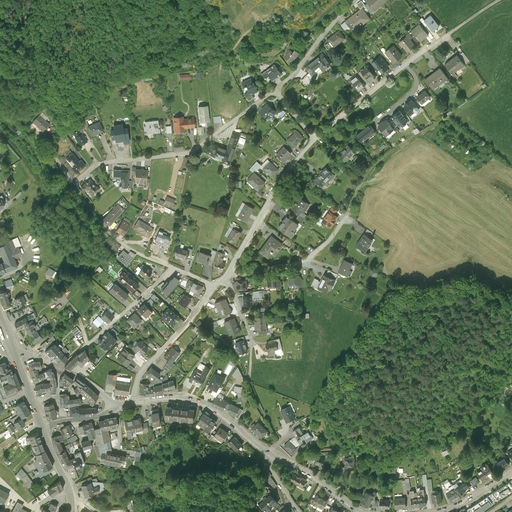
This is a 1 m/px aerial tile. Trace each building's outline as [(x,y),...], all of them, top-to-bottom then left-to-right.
[(384,3),(384,2),(382,0),(369,0),(367,2),(368,3),(365,5),(369,10),(371,13),(384,3)] [(361,1),(357,4),(361,9),(363,7),(366,12),(369,10),(365,5),(361,1)] [(355,15),(353,17),(358,24),(360,22),(361,24),(362,23),(369,17),(365,13),(366,12),(363,7),(361,9),(354,14),(355,15)] [(439,26),(430,15),(424,20),(433,31),(434,30),(436,32),(437,31),(436,29),(439,26)] [(350,18),(346,21),(349,26),(350,25),(353,28),(357,25),(356,25),(358,24),(353,17),(351,19),(350,18)] [(349,26),(346,21),(341,25),(345,29),(349,26)] [(417,37),(420,40),(427,34),(419,24),(415,27),(417,30),(413,33),(416,37),(417,37)] [(330,50),(345,38),(339,31),(329,39),(330,41),(325,45),(330,50)] [(414,46),(410,40),(407,36),(399,43),(402,47),(403,47),(407,51),(414,46)] [(385,51),(394,62),(402,56),(393,45),(385,51)] [(293,61),(299,53),(298,51),(295,49),(293,51),(290,50),(285,57),(288,59),(289,58),(293,61)] [(309,70),(312,74),(321,67),(323,70),(331,64),(322,53),(306,66),(309,70)] [(463,53),(458,57),(465,65),(470,62),(463,53)] [(385,61),(380,56),(373,61),(376,65),(375,66),(380,73),(388,67),(384,61),(385,61)] [(460,69),(465,65),(458,57),(457,56),(445,65),(451,74),(459,68),(460,69)] [(277,68),(275,64),(263,73),(262,74),(263,74),(265,78),(269,75),(273,79),(277,76),(279,77),(279,76),(282,73),(279,70),(279,71),(277,68)] [(371,71),(366,65),(361,70),(370,81),(372,80),(372,79),(372,77),(374,75),(371,71)] [(447,78),(440,69),(425,80),(427,84),(429,83),(433,89),(447,78)] [(313,74),(312,74),(309,70),(307,71),(309,74),(302,79),(306,84),(315,77),(314,75),(314,74),(313,74)] [(357,78),(356,76),(350,81),(359,91),(365,86),(358,77),(357,78)] [(253,82),(251,78),(242,82),(244,87),(247,86),(249,89),(248,91),(245,92),(247,96),(250,94),(250,95),(251,95),(253,94),(253,93),(256,91),(258,90),(257,87),(257,86),(257,85),(256,85),(256,84),(255,84),(254,82),(253,82)] [(430,98),(425,91),(425,92),(424,91),(423,91),(421,92),(421,94),(417,98),(422,104),(430,98)] [(419,110),(412,101),(409,103),(409,102),(406,104),(406,105),(404,107),(410,115),(415,111),(415,112),(417,112),(418,111),(419,110)] [(273,116),(273,115),(276,112),(267,103),(264,107),(262,105),(258,110),(267,118),(268,117),(269,118),(270,118),(271,118),(273,117),(273,116)] [(200,122),(209,121),(207,107),(198,108),(200,122)] [(282,108),(277,113),(282,117),(286,111),(282,108)] [(407,121),(399,111),(391,117),(399,127),(401,125),(402,127),(406,124),(405,122),(407,121)] [(50,123),(40,114),(33,121),(43,129),(46,126),(47,126),(50,123)] [(194,127),(193,117),(187,118),(187,119),(183,119),(183,117),(173,118),(175,130),(184,129),(184,128),(194,127)] [(144,125),(144,133),(145,133),(145,132),(152,131),(152,133),(160,132),(159,126),(158,126),(158,124),(159,124),(158,120),(145,121),(145,125),(144,125)] [(383,122),(381,123),(390,133),(394,130),(386,120),(384,122),(383,122)] [(99,121),(87,125),(90,134),(94,132),(95,134),(103,131),(99,121)] [(386,136),(390,133),(381,123),(380,124),(380,125),(378,127),(386,136)] [(361,143),(375,132),(369,125),(356,136),(361,143)] [(84,141),(86,140),(79,128),(73,131),(76,136),(75,136),(80,144),(81,143),(82,144),(85,142),(84,141)] [(126,128),(111,130),(112,139),(123,138),(124,143),(128,142),(126,128)] [(287,140),(294,147),(297,144),(296,143),(303,137),(297,131),(287,140)] [(230,159),(239,136),(233,134),(227,149),(215,145),(211,155),(212,153),(215,155),(214,156),(223,160),(224,157),(230,159)] [(355,153),(347,145),(339,154),(344,159),(345,160),(346,160),(348,160),(349,159),(355,153)] [(276,155),(283,161),(287,158),(286,158),(290,153),(283,147),(276,155)] [(75,172),(85,164),(82,160),(80,162),(72,151),(64,156),(71,165),(70,165),(75,172)] [(251,166),(256,171),(261,165),(257,161),(251,166)] [(278,169),(270,161),(263,168),(272,176),(278,169)] [(134,181),(146,182),(146,178),(147,170),(135,168),(134,173),(135,173),(134,181)] [(330,179),(334,175),(329,170),(329,171),(326,168),(315,181),(321,186),(325,182),(327,183),(329,181),(330,179)] [(129,170),(113,169),(112,177),(116,177),(115,180),(118,185),(128,185),(129,170)] [(264,183),(254,173),(248,179),(255,186),(254,186),(258,190),(264,183)] [(95,186),(90,179),(83,184),(84,184),(81,187),(84,190),(86,188),(92,195),(99,189),(97,185),(95,186)] [(172,205),(175,199),(166,195),(164,200),(163,201),(172,205)] [(301,211),(303,213),(308,205),(298,198),(294,206),(297,208),(296,210),(300,212),(301,211)] [(104,218),(110,223),(117,216),(123,208),(118,203),(104,218)] [(238,216),(239,216),(246,221),(253,208),(245,204),(238,216)] [(329,211),(334,215),(338,209),(333,206),(329,211)] [(303,214),(303,213),(301,211),(300,212),(296,219),(302,224),(305,218),(308,220),(309,217),(303,214)] [(338,217),(334,215),(329,211),(322,221),(324,222),(324,224),(326,225),(327,224),(331,227),(338,217)] [(120,218),(117,216),(110,223),(108,225),(111,230),(120,218)] [(293,231),(298,225),(287,216),(279,227),(279,228),(279,227),(286,232),(286,233),(292,237),(295,233),(293,231)] [(129,223),(128,223),(123,220),(122,219),(116,230),(123,233),(129,223)] [(141,232),(148,237),(153,229),(151,228),(151,227),(139,219),(134,227),(141,231),(141,232)] [(228,238),(236,243),(238,239),(237,238),(241,233),(233,228),(228,238)] [(364,234),(369,237),(372,232),(367,228),(364,232),(365,232),(364,234)] [(158,229),(154,238),(156,239),(155,241),(161,244),(162,243),(161,242),(162,240),(164,241),(164,242),(169,244),(170,240),(169,239),(168,238),(170,236),(169,236),(166,234),(166,232),(162,231),(158,229)] [(372,239),(369,237),(364,234),(356,245),(363,250),(369,243),(370,243),(372,239)] [(275,255),(282,245),(271,237),(265,246),(261,252),(266,255),(269,251),(275,255)] [(0,250),(5,262),(1,263),(5,272),(17,267),(14,259),(21,256),(18,247),(20,246),(16,238),(7,243),(7,242),(0,246),(0,250)] [(294,243),(287,239),(283,244),(290,249),(294,243)] [(114,243),(108,246),(111,252),(117,249),(114,243)] [(219,243),(217,251),(223,253),(225,247),(219,243)] [(191,256),(193,250),(188,248),(188,250),(184,249),(184,250),(180,249),(181,248),(176,246),(173,255),(187,259),(188,255),(191,256)] [(117,257),(126,265),(132,258),(128,254),(127,255),(122,251),(117,257)] [(225,253),(223,253),(217,251),(214,260),(217,261),(216,264),(215,263),(214,266),(215,266),(214,269),(222,272),(225,264),(222,262),(225,253)] [(211,256),(200,252),(197,260),(205,262),(204,264),(208,265),(211,256)] [(339,271),(347,275),(352,263),(345,260),(339,271)] [(139,272),(146,278),(152,272),(143,264),(140,268),(142,270),(139,272)] [(326,275),(334,279),(337,274),(328,270),(326,275)] [(119,280),(131,290),(134,288),(137,284),(132,279),(134,277),(128,272),(126,275),(123,272),(119,277),(121,278),(119,280)] [(174,275),(161,290),(167,295),(179,280),(174,275)] [(332,285),(334,279),(326,275),(324,279),(322,278),(318,287),(327,291),(328,288),(328,287),(330,284),(332,285)] [(289,284),(299,284),(299,279),(299,276),(289,276),(289,279),(289,280),(289,282),(289,283),(289,284)] [(268,287),(278,286),(278,281),(278,278),(267,279),(268,282),(267,283),(267,285),(268,286),(268,287)] [(6,287),(7,291),(7,292),(13,290),(13,285),(11,279),(4,282),(6,287)] [(236,281),(236,284),(237,290),(247,289),(246,287),(247,287),(247,284),(246,284),(246,280),(236,281)] [(199,294),(202,287),(194,283),(194,284),(189,281),(185,288),(194,292),(199,294)] [(128,295),(115,284),(109,290),(122,302),(128,295)] [(254,297),(263,296),(263,290),(247,292),(247,295),(243,295),(244,304),(252,304),(252,298),(254,298),(254,297)] [(9,295),(7,292),(7,291),(4,292),(4,291),(0,291),(0,300),(2,305),(9,302),(7,296),(9,295)] [(151,298),(159,305),(162,302),(153,294),(151,298)] [(185,307),(191,300),(184,294),(178,302),(185,307)] [(18,306),(26,302),(22,295),(15,299),(18,306)] [(225,298),(215,303),(216,307),(219,306),(221,311),(219,312),(221,316),(231,312),(230,308),(229,308),(225,298)] [(95,305),(98,308),(103,303),(100,300),(95,305)] [(151,310),(144,303),(138,309),(145,316),(151,310)] [(164,318),(170,310),(168,308),(162,315),(164,318)] [(102,317),(107,323),(114,316),(108,310),(102,317)] [(177,316),(170,310),(164,318),(171,323),(177,316)] [(34,313),(25,317),(28,322),(33,320),(33,319),(36,317),(34,313)] [(141,321),(134,313),(127,321),(134,328),(141,321)] [(255,320),(255,323),(266,322),(266,320),(266,316),(264,313),(261,313),(259,316),(254,316),(254,320),(255,320)] [(98,327),(104,321),(98,316),(92,322),(98,327)] [(22,320),(24,325),(27,330),(33,326),(31,323),(34,321),(33,320),(28,322),(25,317),(22,320)] [(44,321),(43,318),(42,318),(42,319),(38,321),(39,323),(34,325),(34,326),(33,326),(27,330),(29,336),(42,327),(46,324),(44,321)] [(237,326),(234,318),(224,322),(226,326),(227,326),(230,334),(229,334),(229,335),(240,331),(238,327),(239,327),(239,326),(237,326)] [(24,325),(22,320),(15,324),(17,329),(24,325)] [(266,325),(266,322),(255,323),(255,326),(255,330),(256,330),(259,330),(259,334),(267,333),(267,329),(267,325),(266,325)] [(45,332),(42,327),(29,336),(34,342),(41,337),(40,335),(45,332)] [(81,333),(76,327),(72,331),(76,336),(81,333)] [(109,348),(115,341),(116,340),(113,336),(108,332),(106,334),(105,333),(103,336),(100,339),(99,339),(98,339),(98,340),(97,341),(98,342),(99,343),(103,347),(104,347),(106,345),(109,348)] [(116,340),(115,341),(118,343),(121,340),(114,334),(113,336),(116,340)] [(55,339),(53,336),(50,338),(40,346),(45,351),(54,344),(52,341),(55,339)] [(244,339),(235,342),(239,354),(247,351),(244,339)] [(268,347),(270,355),(275,354),(275,350),(282,349),(279,339),(273,340),(269,341),(269,343),(266,344),(267,347),(268,347)] [(140,341),(134,347),(138,350),(142,354),(148,349),(146,347),(146,346),(143,343),(143,344),(140,341)] [(59,349),(54,344),(45,351),(49,356),(50,355),(53,358),(63,349),(61,347),(59,349)] [(64,355),(68,351),(65,347),(63,349),(53,358),(57,362),(64,355)] [(129,352),(124,348),(120,353),(131,360),(134,356),(129,352)] [(165,357),(169,360),(170,362),(172,359),(174,360),(179,353),(173,348),(167,355),(165,357)] [(77,355),(73,358),(78,362),(77,363),(81,366),(88,358),(85,350),(77,355)] [(127,365),(131,360),(120,353),(117,357),(127,365)] [(94,362),(97,366),(101,361),(95,354),(91,359),(94,362)] [(61,366),(68,359),(64,355),(57,362),(61,366)] [(70,371),(77,363),(78,362),(73,358),(68,364),(65,367),(70,371)] [(174,364),(170,362),(169,360),(166,364),(167,364),(163,369),(164,370),(162,372),(165,375),(174,364)] [(41,367),(40,362),(34,362),(28,364),(30,370),(36,368),(41,367)] [(95,369),(97,366),(94,362),(88,368),(90,370),(91,369),(93,371),(95,369)] [(5,363),(0,364),(0,372),(8,370),(5,363)] [(205,379),(210,369),(200,363),(196,371),(195,370),(189,381),(200,388),(205,379)] [(41,367),(36,368),(30,370),(32,377),(38,375),(38,374),(37,372),(41,370),(41,367)] [(55,376),(51,368),(45,371),(48,375),(49,376),(50,378),(51,382),(55,382),(55,376)] [(156,380),(157,378),(160,375),(151,368),(147,373),(156,380)] [(241,375),(237,368),(232,375),(236,379),(241,375)] [(7,377),(8,380),(8,381),(11,380),(10,379),(16,377),(15,372),(13,373),(11,369),(8,370),(0,372),(0,374),(2,379),(7,377)] [(45,371),(42,373),(38,374),(38,375),(40,380),(49,376),(48,375),(45,371)] [(65,380),(70,384),(73,380),(64,374),(62,376),(66,379),(65,380)] [(106,384),(115,385),(116,376),(117,376),(117,374),(108,374),(106,384)] [(211,389),(213,390),(216,392),(218,389),(219,386),(220,387),(224,379),(224,377),(221,376),(220,376),(220,377),(215,374),(209,386),(211,387),(211,389)] [(68,387),(70,384),(65,380),(66,379),(62,376),(59,381),(64,385),(68,387)] [(130,378),(117,376),(116,376),(115,385),(114,393),(127,395),(128,395),(129,384),(130,378)] [(21,388),(16,377),(10,379),(11,380),(8,381),(8,380),(1,382),(0,382),(0,398),(1,400),(17,393),(16,390),(21,388)] [(84,383),(77,378),(74,382),(78,385),(74,390),(77,395),(80,391),(82,389),(80,388),(84,383)] [(153,387),(153,388),(155,396),(164,393),(163,391),(162,384),(161,383),(162,380),(157,378),(156,380),(153,387)] [(35,386),(37,393),(40,392),(43,391),(46,390),(44,384),(44,383),(35,386)] [(82,394),(89,387),(84,383),(80,388),(82,389),(80,391),(82,394)] [(144,384),(140,383),(139,387),(140,388),(139,394),(146,396),(147,391),(148,385),(144,384)] [(242,401),(244,387),(234,386),(233,391),(238,392),(236,400),(242,401)] [(82,394),(87,398),(86,399),(91,404),(93,405),(96,401),(95,400),(98,397),(94,392),(89,387),(82,394)] [(221,391),(218,389),(216,392),(213,390),(211,395),(216,398),(219,393),(221,391)] [(212,406),(223,411),(227,403),(224,402),(225,401),(222,400),(224,396),(219,393),(216,398),(215,400),(212,406)] [(81,404),(80,398),(68,400),(68,399),(69,399),(68,396),(66,396),(66,394),(59,395),(60,407),(69,406),(81,404)] [(30,413),(24,401),(15,405),(18,411),(16,412),(17,415),(19,414),(22,418),(22,417),(30,413)] [(47,416),(47,419),(56,417),(55,414),(57,413),(57,410),(55,411),(53,404),(44,406),(46,413),(46,416),(47,416)] [(242,411),(231,405),(227,413),(238,419),(242,411)] [(70,416),(79,416),(79,409),(79,407),(70,408),(70,416)] [(172,419),(179,420),(181,408),(173,407),(173,408),(167,407),(166,415),(167,415),(167,419),(172,420),(172,419)] [(281,411),(286,423),(294,419),(289,407),(281,411)] [(181,408),(179,420),(187,420),(187,422),(192,422),(193,418),(194,418),(195,411),(188,410),(189,409),(181,408)] [(204,415),(201,419),(202,419),(198,424),(204,429),(211,420),(204,415)] [(26,423),(22,417),(22,418),(14,422),(15,425),(18,428),(26,423)] [(105,422),(99,423),(100,429),(95,430),(96,434),(94,434),(95,438),(96,444),(95,445),(97,457),(101,458),(100,454),(101,454),(99,444),(106,443),(106,441),(109,440),(107,429),(110,429),(110,428),(117,427),(117,428),(118,428),(117,424),(118,424),(117,418),(105,420),(105,422)] [(147,423),(142,425),(141,419),(133,420),(135,431),(142,430),(143,430),(144,433),(149,432),(147,423)] [(135,432),(135,431),(133,420),(124,422),(128,438),(132,437),(131,433),(135,432)] [(203,430),(209,434),(214,427),(216,424),(211,420),(204,429),(203,430)] [(91,423),(85,425),(87,432),(89,439),(95,438),(94,434),(96,434),(95,430),(94,430),(91,423)] [(296,438),(304,433),(297,423),(294,425),(296,429),(292,432),(296,438)] [(10,432),(11,432),(15,430),(13,426),(12,424),(7,427),(8,429),(10,432)] [(251,431),(260,440),(266,434),(262,431),(263,429),(258,424),(251,431)] [(73,434),(69,425),(63,429),(65,434),(67,437),(73,434)] [(87,432),(85,425),(79,427),(80,434),(87,432)] [(219,429),(216,434),(214,438),(215,437),(219,440),(218,441),(222,443),(228,435),(227,435),(224,433),(219,429)] [(308,430),(304,433),(296,438),(301,445),(302,444),(303,447),(309,443),(308,441),(316,435),(314,432),(310,434),(308,430)] [(29,436),(27,433),(18,439),(20,442),(26,438),(29,437),(29,436)] [(32,444),(41,441),(38,433),(29,436),(29,437),(26,438),(28,444),(31,443),(32,444)] [(58,442),(63,439),(62,435),(51,438),(53,445),(58,442)] [(77,438),(75,436),(67,440),(70,447),(73,446),(72,443),(78,440),(77,438)] [(235,439),(228,445),(234,453),(241,448),(237,443),(238,443),(235,439)] [(92,446),(90,440),(81,442),(83,449),(92,446)] [(111,449),(109,440),(106,441),(106,443),(99,444),(101,454),(106,453),(105,450),(111,449)] [(33,446),(36,454),(45,450),(42,442),(33,446)] [(59,442),(58,442),(53,445),(57,454),(63,451),(59,442)] [(292,445),(289,442),(283,448),(291,456),(296,451),(295,450),(296,449),(292,446),(292,445)] [(68,448),(63,451),(57,454),(65,468),(73,465),(71,459),(68,460),(66,454),(69,453),(68,448)] [(36,454),(40,463),(50,459),(45,450),(36,454)] [(75,458),(71,459),(73,465),(74,468),(81,465),(80,462),(83,461),(80,452),(74,454),(75,458)] [(125,457),(106,453),(101,454),(100,454),(101,458),(100,462),(123,467),(125,457)] [(314,463),(322,466),(325,458),(315,455),(313,455),(310,463),(314,464),(314,463)] [(345,469),(353,469),(354,458),(353,457),(353,456),(349,456),(349,457),(344,457),(344,461),(346,461),(345,469)] [(502,470),(509,465),(504,458),(497,463),(502,470)] [(53,466),(50,459),(40,463),(43,471),(53,466)] [(482,482),(493,474),(487,465),(482,468),(484,471),(478,475),(482,482)] [(27,475),(22,469),(15,474),(17,476),(20,479),(21,479),(27,475)] [(34,484),(27,475),(21,479),(28,488),(34,484)] [(295,487),(299,479),(292,475),(290,481),(287,479),(285,483),(290,485),(291,485),(295,487)] [(267,485),(272,492),(276,488),(268,476),(263,480),(267,485)] [(432,491),(431,480),(427,481),(426,476),(422,477),(423,488),(427,487),(428,491),(432,491)] [(83,490),(92,487),(90,482),(93,482),(92,480),(91,478),(87,479),(89,483),(81,486),(83,490)] [(96,478),(92,480),(93,482),(90,482),(92,487),(92,489),(98,487),(99,492),(104,490),(103,483),(98,482),(96,478)] [(305,482),(299,479),(295,487),(299,489),(299,490),(304,492),(305,489),(303,487),(305,482)] [(471,483),(474,487),(479,484),(476,479),(471,483)] [(60,481),(51,488),(56,494),(64,488),(60,481)] [(492,496),(487,499),(492,506),(507,496),(506,495),(511,491),(511,481),(502,488),(501,487),(498,489),(499,490),(492,495),(492,496)] [(458,487),(453,490),(457,497),(465,493),(460,486),(458,487)] [(92,489),(92,487),(83,490),(85,497),(99,492),(98,487),(92,489)] [(51,488),(46,492),(49,497),(51,495),(52,496),(56,494),(51,488)] [(9,493),(4,490),(0,497),(0,501),(3,504),(9,493)] [(453,490),(450,492),(446,494),(451,502),(457,497),(453,490)] [(420,499),(417,500),(419,509),(426,508),(425,504),(427,504),(426,501),(425,501),(424,491),(419,491),(420,499)] [(438,492),(432,493),(433,496),(432,496),(433,505),(442,503),(441,494),(439,495),(438,492)] [(369,509),(374,498),(366,494),(360,505),(369,509)] [(311,507),(317,510),(322,500),(316,497),(311,507)] [(258,507),(262,511),(269,511),(268,510),(271,507),(273,510),(276,507),(274,504),(269,498),(258,507)] [(16,503),(9,499),(5,505),(13,510),(11,511),(27,511),(21,509),(23,505),(17,502),(16,503)] [(483,511),(492,506),(487,499),(480,504),(479,502),(476,504),(477,506),(466,511),(483,511)] [(317,510),(321,511),(323,511),(328,503),(322,500),(317,510)] [(395,511),(405,510),(405,500),(394,501),(395,511)] [(417,500),(414,500),(410,501),(411,503),(410,503),(410,506),(411,505),(412,510),(419,509),(417,500)] [(388,511),(389,503),(379,503),(379,511),(388,511)]
